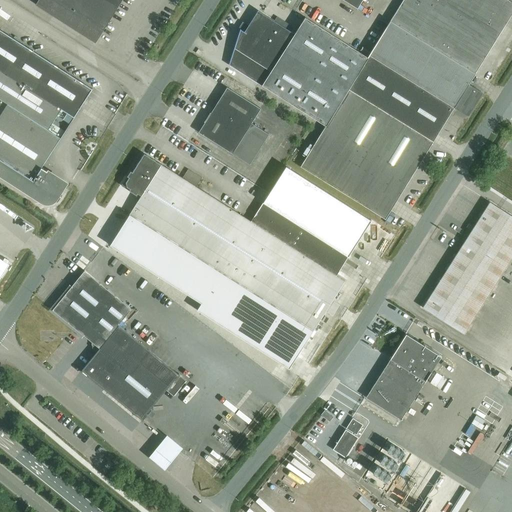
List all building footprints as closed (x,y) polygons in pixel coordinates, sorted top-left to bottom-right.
[(38,0),(36,4),(96,42),(122,0),(38,0)] [(305,18),(300,25),(295,34),(259,11),(245,32),(242,30),(242,29),(241,29),(229,65),(230,65),(262,85),(262,86),(263,86),(325,126),(300,166),(385,219),(454,108),(468,117),(483,92),(469,84),(511,14),(511,3),(507,0),(403,0),(367,57),(305,18)] [(344,0),(357,8),(362,0),(344,0)] [(0,29),(0,173),(33,195),(42,201),(43,201),(48,202),(50,202),(52,201),(54,200),(56,197),(60,192),(65,182),(41,167),(74,117),(92,89),(0,29)] [(252,124),(261,109),(228,87),(199,132),(250,164),(269,135),(252,124)] [(141,196),(110,245),(201,303),(197,310),(289,368),(344,282),(335,276),(371,220),(285,166),(251,222),(144,154),(132,172),(131,171),(127,176),(129,177),(126,182),(127,187),(130,189),(129,190),(136,195),(137,193),(141,196)] [(202,178),(188,169),(183,178),(197,186),(202,178)] [(511,216),(490,202),(456,255),(423,307),(463,333),(511,256),(511,216)] [(0,258),(0,278),(9,265),(0,258)] [(179,373),(178,374),(118,325),(131,309),(84,271),(70,288),(69,287),(65,291),(67,292),(53,310),(93,343),(92,344),(96,348),(98,346),(100,348),(81,370),(97,383),(98,381),(105,387),(104,388),(141,419),(142,421),(147,415),(146,414),(166,389),(174,395),(186,380),(179,373)] [(401,419),(441,357),(430,349),(429,350),(423,346),(423,345),(406,334),(366,397),(401,419)] [(325,410),(321,414),(330,421),(334,417),(325,410)] [(353,419),(346,429),(356,435),(357,434),(363,425),(353,419)] [(359,437),(346,429),(333,449),(346,458),(359,437)] [(182,450),(166,438),(157,449),(148,459),(164,472),(173,461),(182,450)] [(394,482),(411,449),(390,438),(372,470),(394,482)] [(442,476),(421,511),(449,511),(452,506),(449,504),(447,507),(434,499),(442,486),(451,491),(452,489),(459,493),(461,490),(460,489),(461,487),(442,476)]
